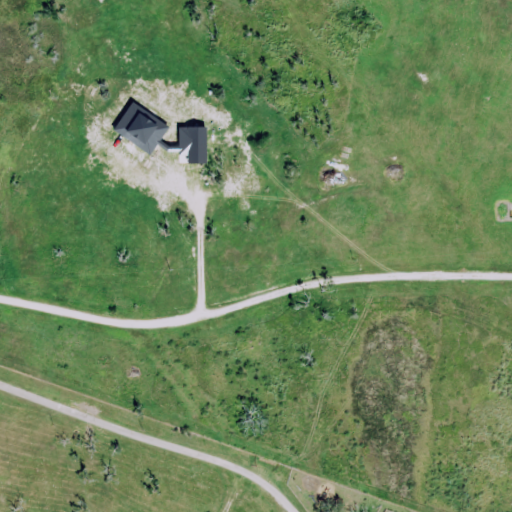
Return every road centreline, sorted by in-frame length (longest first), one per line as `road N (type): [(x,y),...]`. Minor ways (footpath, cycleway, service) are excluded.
road 1 (track): [(511,279),(306,279),(209,318),(143,326),(0,303)]
road 2 (track): [(0,384),(253,472),(284,511)]
road 3 (track): [(200,319),(198,197)]
